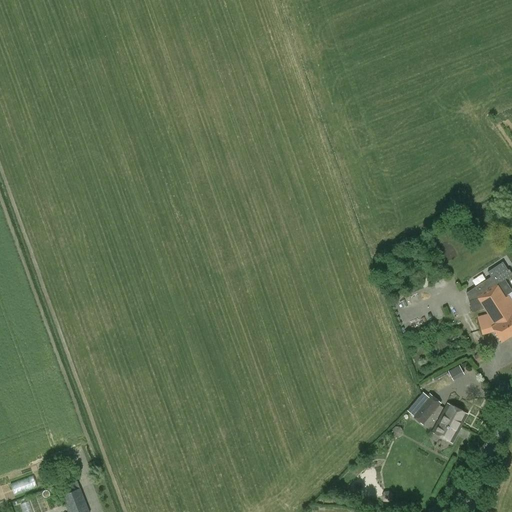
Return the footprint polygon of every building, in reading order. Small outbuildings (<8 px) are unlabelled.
[(511,290),(505,280),(507,278),(511,275),(511,274),(509,270),(508,271),(496,253),(475,266),(485,281),(467,293),(472,312),(484,309),(488,314),(478,317),(483,335),(495,332),(502,342),(511,335),(511,290)] [(452,380),(464,375),(459,365),(447,370),(452,380)] [(430,394),(423,403),(419,399),(412,407),(411,406),(407,411),(412,415),(412,416),(422,425),(440,403),(430,394)] [(452,443),(467,415),(448,404),(432,432),(452,443)] [(13,495),(37,487),(33,475),(9,484),(13,495)] [(67,511),(89,511),(80,489),(77,481),(59,488),(62,496),(61,496),(67,511)]
